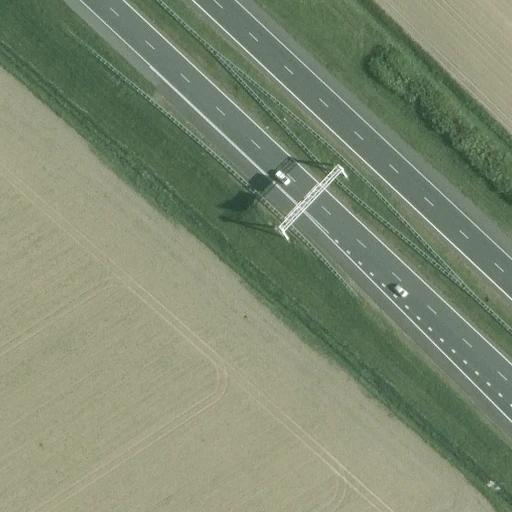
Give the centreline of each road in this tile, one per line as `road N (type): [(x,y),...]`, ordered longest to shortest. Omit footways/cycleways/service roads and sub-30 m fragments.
road 1 (motorway): [(99,0),(511,387)]
road 2 (motorway): [(511,279),(212,0)]
